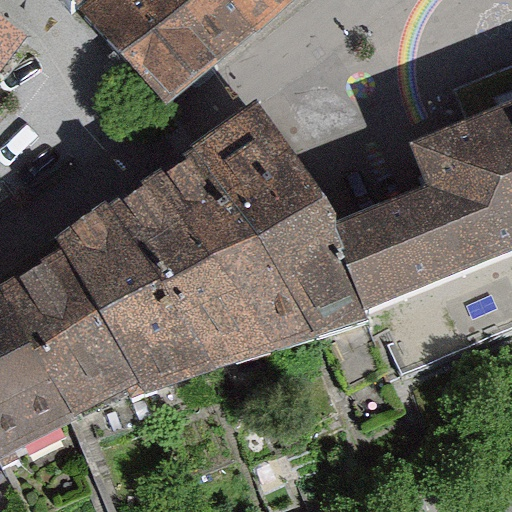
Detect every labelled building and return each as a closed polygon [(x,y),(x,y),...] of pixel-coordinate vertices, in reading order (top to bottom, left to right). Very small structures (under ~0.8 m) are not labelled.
[(60,0),(84,26),(115,0),(60,0)] [(172,118),(252,48),(214,0),(115,0),(84,26),(172,118)] [(214,0),(252,48),(300,0),(214,0)] [(0,98),(27,59),(0,45),(0,98)] [(167,153),(173,164),(293,345),(373,315),(337,228),(261,109),(251,95),(167,153)] [(511,114),(421,152),(436,188),(337,228),(373,315),(398,378),(511,332),(511,114)] [(173,164),(120,195),(237,366),(293,345),(173,164)] [(120,195),(86,216),(175,382),(237,366),(120,195)] [(66,248),(46,260),(120,402),(175,382),(86,216),(60,236),(66,248)] [(0,283),(0,297),(70,429),(120,402),(46,260),(0,283)] [(0,473),(7,470),(70,429),(0,297),(0,473)]
